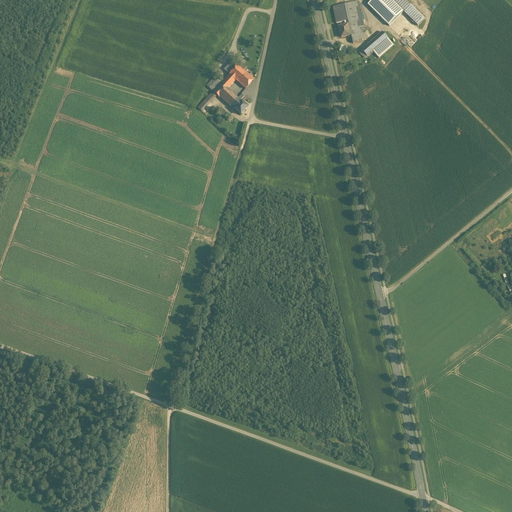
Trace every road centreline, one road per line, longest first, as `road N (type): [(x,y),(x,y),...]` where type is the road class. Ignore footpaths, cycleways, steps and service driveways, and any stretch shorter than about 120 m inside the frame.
road 1 (unclassified): [(0,345),(422,496)]
road 2 (track): [(249,121),(168,397),(167,511)]
road 3 (secondary): [(379,294),(314,0)]
road 4 (track): [(215,238),(0,161)]
road 5 (track): [(344,135),(249,121),(275,0)]
road 6 (track): [(511,154),(362,0)]
road 7 (secondary): [(422,496),(379,294)]
road 8 (track): [(10,165),(78,0)]
road 9 (unclassified): [(511,191),(379,294)]
